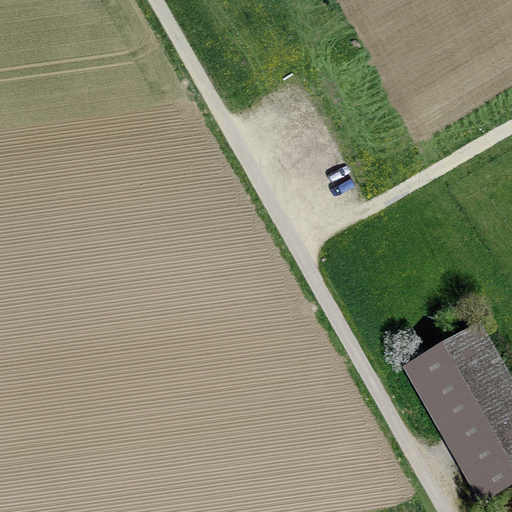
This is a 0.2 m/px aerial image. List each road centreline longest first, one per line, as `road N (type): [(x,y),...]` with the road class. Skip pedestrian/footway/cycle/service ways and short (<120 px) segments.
road 1 (track): [(155,0),(438,498)]
road 2 (track): [(511,126),(300,250)]
